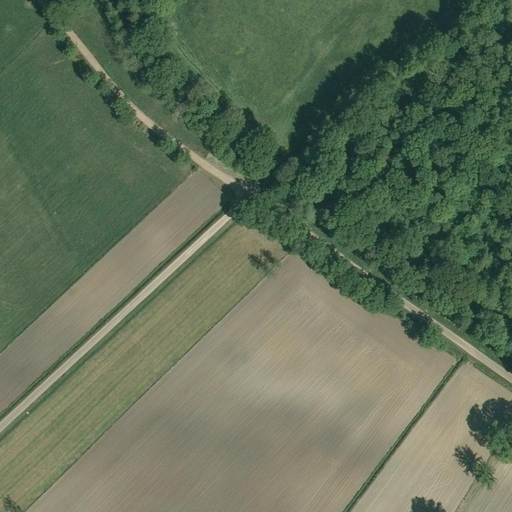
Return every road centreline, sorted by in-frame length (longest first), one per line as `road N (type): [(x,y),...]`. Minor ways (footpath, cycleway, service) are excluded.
road 1 (unclassified): [(0,428),(251,195)]
road 2 (unclassified): [(511,378),(251,195)]
road 3 (track): [(41,0),(124,101),(251,195)]
road 4 (track): [(511,29),(308,180)]
